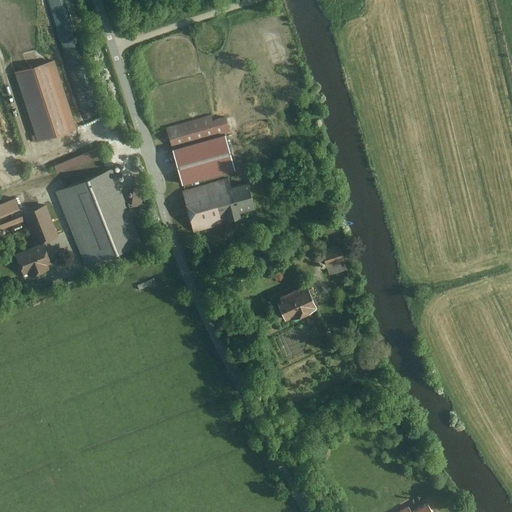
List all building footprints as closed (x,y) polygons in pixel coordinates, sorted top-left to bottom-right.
[(54,61),(16,73),(37,141),(75,129),(54,61)] [(212,115),(166,128),(171,148),(175,147),(225,133),(230,131),(226,117),(213,120),(212,115)] [(177,156),(174,157),(182,185),(235,170),(225,133),(175,147),(177,156)] [(121,169),(120,171),(119,174),(120,178),(121,181),(124,182),(128,182),(131,182),(133,181),(135,179),(136,177),(136,174),(135,171),(133,168),(131,167),(127,167),(123,168),(121,169)] [(113,169),(55,191),(85,266),(143,244),(113,169)] [(229,179),(182,191),(193,232),(223,224),(221,218),(256,209),(248,182),(231,187),(229,179)] [(145,204),(145,182),(136,182),(135,203),(145,204)] [(46,205),(23,214),(34,245),(57,236),(46,205)] [(45,243),(15,254),(23,274),(29,272),(31,276),(50,268),(49,265),(52,263),(45,243)] [(333,273),(351,268),(344,244),(325,249),(333,273)] [(155,279),(138,286),(140,292),(154,287),(154,288),(158,287),(155,279)] [(308,285),(281,297),(282,301),(278,302),(287,321),(318,307),(308,285)] [(410,511),(408,508),(400,511),(395,511),(393,511),(439,511),(433,500),(411,511),(410,511)]
